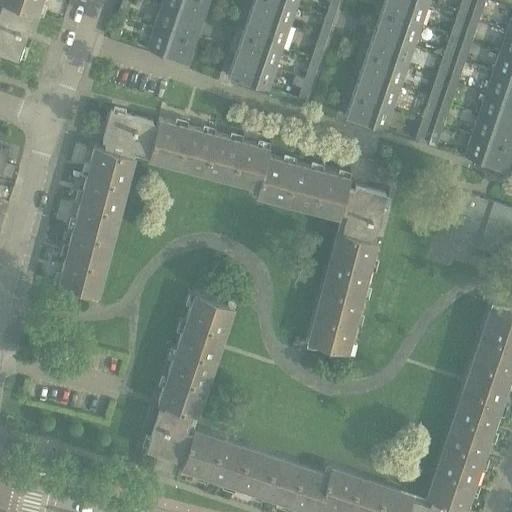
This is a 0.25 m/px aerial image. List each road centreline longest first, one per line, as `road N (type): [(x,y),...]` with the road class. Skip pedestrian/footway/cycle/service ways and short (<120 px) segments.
road 1 (residential): [(0,301),(51,120)]
road 2 (residential): [(51,120),(94,0)]
